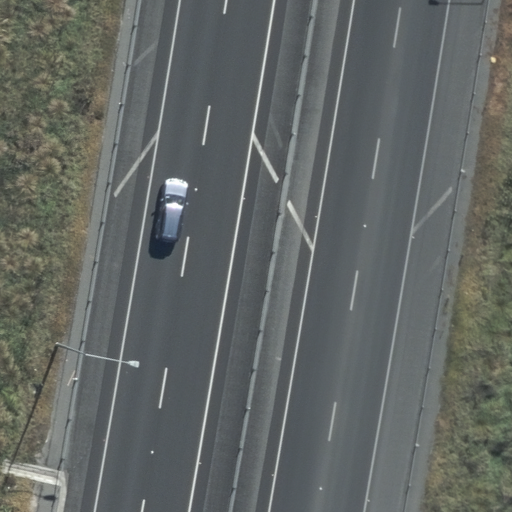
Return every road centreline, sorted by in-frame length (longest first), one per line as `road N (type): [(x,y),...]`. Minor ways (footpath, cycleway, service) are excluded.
road 1 (motorway): [(404,0),(317,511)]
road 2 (motorway): [(140,511),(226,0)]
